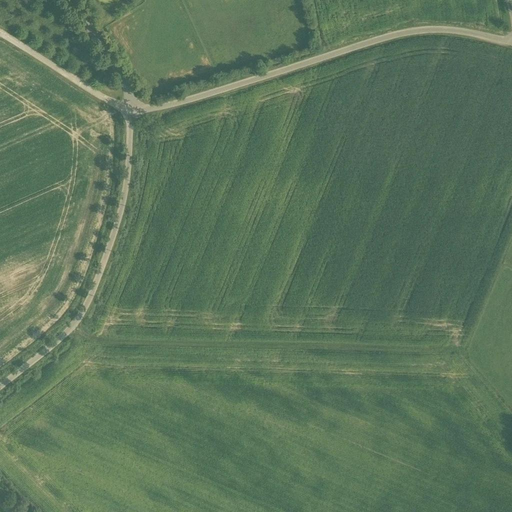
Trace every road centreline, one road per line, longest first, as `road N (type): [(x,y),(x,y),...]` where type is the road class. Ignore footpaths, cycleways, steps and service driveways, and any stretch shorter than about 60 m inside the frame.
road 1 (unclassified): [(511,43),(452,30),(401,33),(185,100),(130,109)]
road 2 (unclassified): [(130,109),(122,199),(88,299),(75,322),(0,385)]
road 3 (unclassified): [(130,109),(112,62),(68,0)]
